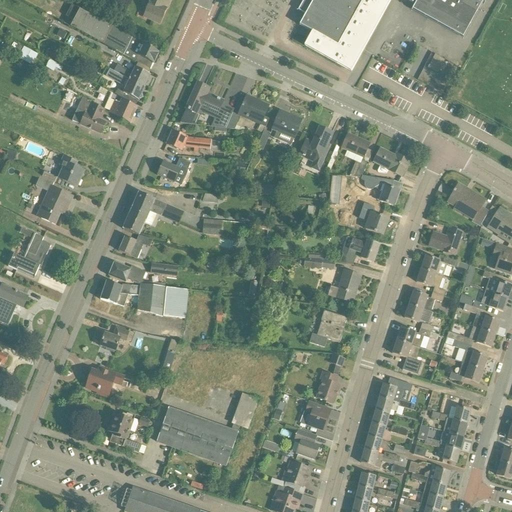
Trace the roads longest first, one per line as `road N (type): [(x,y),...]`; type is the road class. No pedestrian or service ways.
road 1 (residential): [(0,500),(76,299),(195,28)]
road 2 (residential): [(325,511),(402,248),(442,150)]
road 3 (residential): [(442,150),(195,28)]
road 4 (residential): [(471,489),(511,351)]
